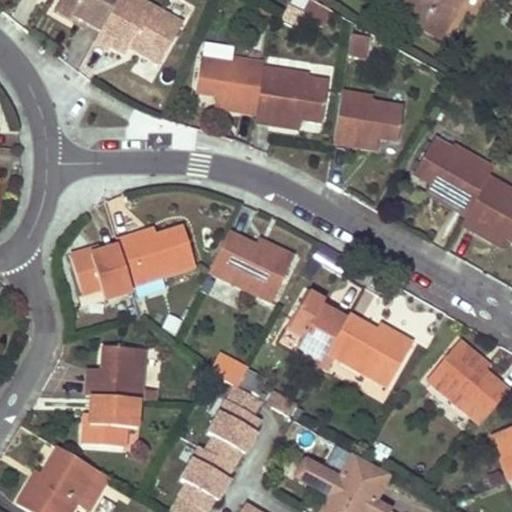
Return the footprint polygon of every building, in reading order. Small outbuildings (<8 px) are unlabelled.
[(100,33),(118,0),(60,0),(54,12),(71,21),(74,17),(87,25),(100,33)] [(182,25),(138,0),(118,0),(100,33),(94,43),(108,51),(110,46),(126,55),(130,48),(132,43),(139,47),(136,51),(160,65),(182,25)] [(328,11),(308,0),(306,0),(300,16),(320,26),(328,11)] [(444,33),(462,0),(388,0),(388,2),(407,12),(444,33)] [(259,8),(255,29),(269,31),(271,16),(259,8)] [(444,33),(407,12),(403,19),(439,40),(444,33)] [(87,25),(74,17),(71,21),(84,29),(87,25)] [(350,35),(347,57),(364,60),(368,38),(350,35)] [(139,47),(132,43),(130,48),(136,51),(139,47)] [(139,58),(133,71),(153,80),(159,67),(139,58)] [(221,110),(255,115),(262,70),(263,65),(232,60),(232,64),(200,59),(195,93),(216,97),(223,98),(221,110)] [(308,77),(262,70),(255,115),(254,123),(290,129),(292,119),(300,120),(321,123),(327,84),(307,81),(308,77)] [(367,149),(369,137),(377,138),(397,141),(403,107),(372,102),(372,98),(341,93),(333,143),(367,149)] [(214,109),(221,110),(223,98),(216,97),(214,109)] [(290,129),(298,130),(300,120),(292,119),(290,129)] [(376,150),(377,138),(369,137),(367,149),(376,150)] [(450,150),(433,140),(413,175),(430,185),(439,190),(434,199),(466,217),(488,178),(492,170),(452,147),(450,150)] [(466,217),(461,225),(492,244),(497,235),(506,240),(511,243),(511,192),(488,178),(466,217)] [(425,194),(434,199),(439,190),(430,185),(425,194)] [(118,249),(130,287),(195,267),(183,228),(156,236),(148,239),(146,233),(116,243),(118,249)] [(154,230),(146,233),(148,239),(156,236),(154,230)] [(209,273),(271,303),(293,259),(265,245),(262,250),(228,233),(209,273)] [(497,235),(492,244),(501,248),(506,240),(497,235)] [(258,241),(255,246),(262,250),(265,245),(258,241)] [(132,293),(130,287),(118,249),(100,254),(91,257),(89,251),(70,257),(82,297),(101,291),(104,302),(132,293)] [(98,249),(89,251),(91,257),(100,254),(98,249)] [(323,303),(306,293),(285,329),(302,338),(296,348),(322,363),(326,354),(345,322),(329,313),(320,308),(323,303)] [(329,313),(332,308),(323,303),(320,308),(329,313)] [(376,332),(348,315),(345,322),(326,354),(387,389),(412,345),(385,330),(382,335),(376,332)] [(385,330),(379,326),(376,332),(382,335),(385,330)] [(458,342),(426,381),(480,426),(508,392),(484,372),(478,367),(482,363),(458,342)] [(144,351),(104,348),(102,372),(101,381),(87,380),(86,397),(92,398),(138,401),(141,401),(153,402),(154,392),(141,391),(144,351)] [(235,388),(238,389),(248,372),(222,357),(212,374),(235,388)] [(488,368),(482,363),(478,367),(484,372),(488,368)] [(198,393),(208,376),(197,369),(187,387),(198,393)] [(102,372),(88,371),(87,380),(101,381),(102,372)] [(235,388),(226,404),(252,419),(261,403),(238,389),(235,388)] [(275,394),(268,407),(272,409),(280,396),(275,394)] [(272,409),(289,420),(297,406),(280,396),(272,409)] [(83,446),(124,448),(125,429),(136,430),(138,401),(92,398),(90,416),(90,426),(84,425),(83,446)] [(252,419),(226,404),(208,435),(213,438),(205,452),(200,449),(182,481),(188,484),(179,499),(202,511),(207,511),(260,423),(252,419)] [(491,489),(511,481),(511,428),(491,436),(505,473),(491,477),(486,478),(491,489)] [(58,449),(42,476),(39,483),(34,479),(18,506),(27,511),(72,511),(76,505),(92,478),(105,486),(109,479),(58,449)] [(374,503),(389,476),(363,462),(352,456),(339,480),(322,471),(304,461),(296,478),(313,487),(330,497),(321,511),(381,511),(384,508),(374,503)] [(42,476),(37,473),(34,479),(39,483),(42,476)] [(89,511),(105,486),(92,478),(76,505),(87,511),(89,511)] [(202,511),(179,499),(171,511),(202,511)]
